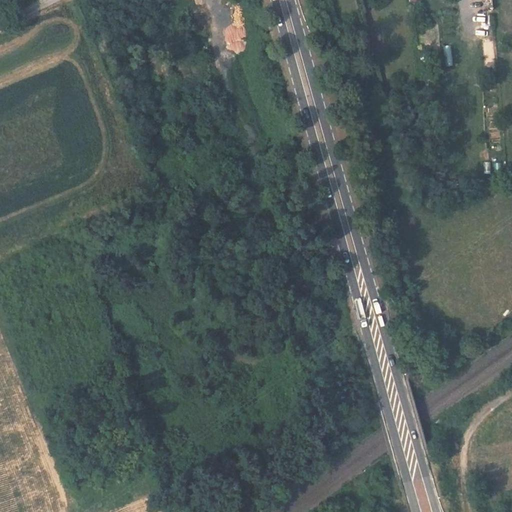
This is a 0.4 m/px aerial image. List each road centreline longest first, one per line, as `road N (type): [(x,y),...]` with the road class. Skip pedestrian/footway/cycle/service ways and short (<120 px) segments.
road 1 (primary): [(434,511),(290,0)]
road 2 (primary): [(276,0),(412,511)]
road 3 (track): [(466,511),(471,444),(511,397)]
